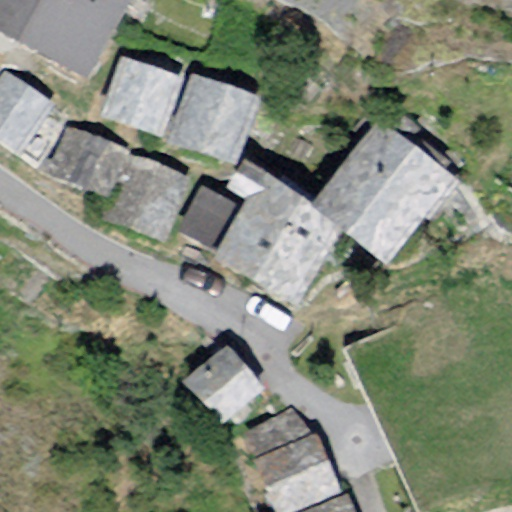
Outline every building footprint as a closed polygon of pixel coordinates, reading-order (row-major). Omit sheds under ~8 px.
[(0,0),(0,28),(87,74),(125,0),(0,0)] [(180,93),(129,75),(114,122),(164,139),(180,93)] [(12,86),(0,103),(0,135),(28,153),(54,113),(12,86)] [(259,110),(200,88),(177,149),(237,171),(259,110)] [(126,157),(78,137),(60,180),(108,200),(126,157)] [(384,137),(322,216),(391,269),(453,190),(384,137)] [(194,189),(136,165),(113,219),(171,243),(194,189)] [(346,235),(274,192),(267,203),(239,186),(229,202),(258,219),(225,274),(297,317),(346,235)] [(261,387),(225,346),(187,379),(223,420),(261,387)] [(303,419),(251,441),(281,511),(314,511),(338,502),(303,419)]
